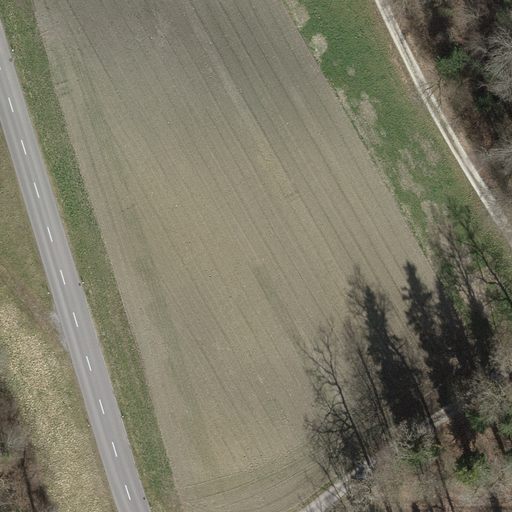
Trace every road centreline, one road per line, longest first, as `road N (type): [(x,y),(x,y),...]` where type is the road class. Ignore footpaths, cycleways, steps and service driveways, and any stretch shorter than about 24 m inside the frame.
road 1 (tertiary): [(0,68),(134,511)]
road 2 (track): [(511,363),(305,511)]
road 3 (track): [(395,0),(432,87),(511,219)]
road 4 (track): [(353,480),(399,499),(474,488),(511,495)]
